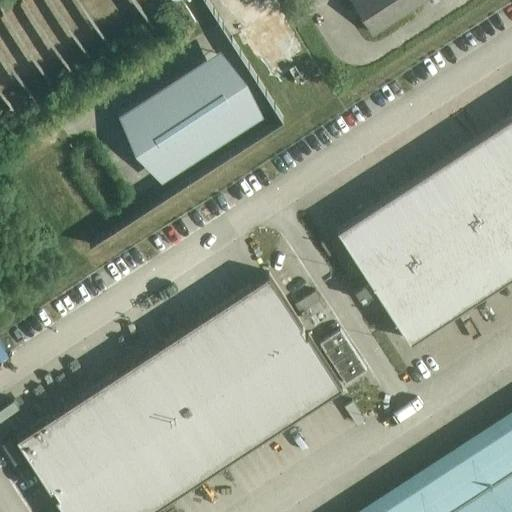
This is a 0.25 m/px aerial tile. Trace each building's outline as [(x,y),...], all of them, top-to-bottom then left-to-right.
[(352,0),(374,32),(423,0),(352,0)] [(245,111),(215,65),(136,116),(166,162),(245,111)] [(377,289),(410,340),(511,273),(511,113),(337,227),(370,278),(355,288),(362,299),(374,291),(377,289)] [(269,272),(17,436),(50,488),(53,486),(59,494),(56,496),(65,511),(145,511),(342,384),(308,332),(306,334),(301,325),(302,324),(269,272)] [(340,328),(319,342),(345,382),(366,369),(340,328)] [(511,511),(511,395),(333,511),(511,511)]
